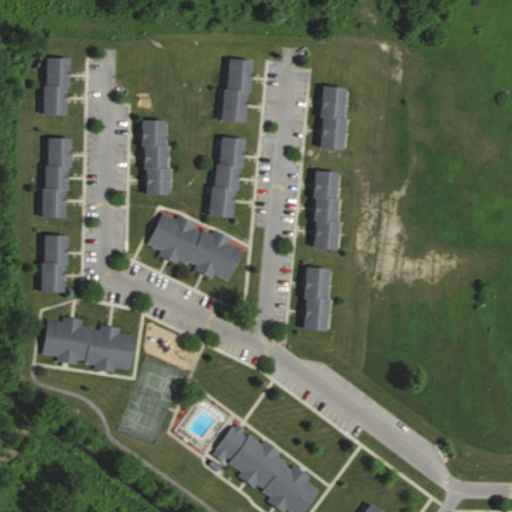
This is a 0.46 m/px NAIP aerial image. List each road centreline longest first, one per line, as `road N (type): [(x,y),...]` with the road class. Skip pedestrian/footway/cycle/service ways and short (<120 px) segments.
road 1 (residential): [(511,486),(457,486),(263,344),(103,272)]
road 2 (residential): [(263,344),(289,62)]
road 3 (residential): [(103,272),(107,55)]
